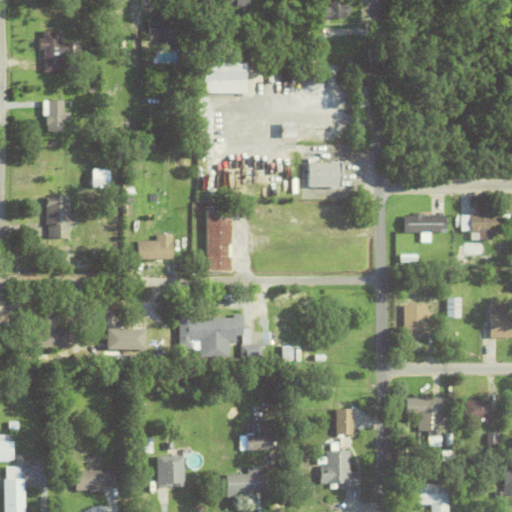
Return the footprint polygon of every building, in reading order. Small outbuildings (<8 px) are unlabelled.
[(227,0),(246,0),(246,7),(227,8),(227,0)] [(328,3),(331,3),(331,0),(340,0),(340,1),(345,1),(344,20),(322,19),(322,8),(327,8),(328,3)] [(162,46),(161,40),(148,41),(146,23),(154,22),(154,20),(176,18),(178,45),(162,46)] [(78,65),(75,65),(75,68),(73,68),(73,73),(42,73),(42,51),(37,51),(37,40),(42,40),(42,32),(60,32),(60,44),(80,44),(80,55),(78,55),(78,65)] [(203,94),(203,83),(201,83),(201,63),(242,63),(243,94),(203,94)] [(165,89),(165,79),(173,79),(173,89),(165,89)] [(46,133),(46,126),(44,126),(44,115),(46,115),(46,102),(61,102),(62,133),(46,133)] [(194,113),(208,113),(208,156),(194,156),(194,113)] [(428,113),(449,113),(449,125),(448,125),(448,133),(428,133),(428,113)] [(279,124),(292,124),(293,135),(279,135),(279,124)] [(307,188),(307,164),(327,164),(327,163),(339,163),(339,188),(307,188)] [(108,171),(92,170),(91,183),(107,185),(108,171)] [(47,226),(45,226),(45,197),(68,197),(68,217),(75,217),(75,229),(67,229),(67,239),(47,239),(47,226)] [(206,273),(206,211),(230,211),(230,273),(206,273)] [(444,217),(444,234),(402,234),(401,217),(410,217),(410,215),(421,215),(421,217),(444,217)] [(468,215),(501,215),(501,234),(468,234),(468,215)] [(136,242),(155,242),(154,236),(161,236),(161,232),(171,232),(171,260),(136,261),(136,242)] [(93,250),(102,250),(102,259),(93,259),(93,250)] [(445,319),(445,300),(459,300),(459,319),(445,319)] [(25,349),(25,336),(37,336),(37,304),(55,304),(54,330),(67,330),(67,350),(25,349)] [(511,311),(511,335),(510,335),(510,339),(488,340),(488,304),(502,304),(502,311),(511,311)] [(401,332),(401,306),(425,306),(425,314),(433,315),(433,332),(401,332)] [(232,320),(232,316),(241,316),(241,330),(249,330),(249,334),(269,334),(269,346),(260,346),(261,364),(239,364),(239,347),(241,347),(241,337),(234,337),(234,343),(228,343),(228,358),(198,358),(198,351),(185,351),(185,348),(177,349),(177,314),(190,314),(190,320),(232,320)] [(351,340),(351,332),(347,332),(346,358),(337,358),(340,321),(355,322),(353,340),(351,340)] [(0,325),(9,325),(10,347),(0,347),(0,325)] [(124,351),(124,355),(125,355),(125,362),(109,362),(109,355),(110,355),(110,351),(104,351),(105,330),(143,331),(143,352),(124,351)] [(280,347),(291,347),(291,363),(280,364),(280,347)] [(426,438),(426,433),(416,433),(416,416),(404,416),(404,400),(439,400),(439,439),(426,438)] [(482,424),(482,420),(463,420),(462,402),(489,402),(489,424),(482,424)] [(334,411),(350,411),(350,436),(334,436),(334,411)] [(7,423),(17,423),(17,431),(7,431),(7,423)] [(485,446),(485,434),(497,435),(496,447),(485,446)] [(8,463),(0,463),(0,436),(8,436),(8,443),(12,443),(12,462),(8,462),(8,463)] [(250,453),(245,453),(244,446),(238,446),(238,438),(269,436),(270,452),(254,453),(254,454),(250,454),(250,453)] [(403,444),(413,444),(414,448),(413,449),(413,451),(404,452),(403,444)] [(328,485),(318,486),(317,468),(324,468),(324,453),(348,452),(349,474),(357,474),(357,490),(328,490),(328,485)] [(154,458),(182,457),(183,489),(155,489),(154,458)] [(23,481),(23,511),(2,511),(2,481),(4,481),(4,468),(19,468),(19,481),(23,481)] [(253,499),(225,500),(224,476),(246,476),(246,468),(261,468),(261,480),(271,480),(272,492),(253,493),(253,499)] [(502,471),(511,471),(511,498),(502,498),(502,471)] [(88,494),(88,492),(74,493),(73,473),(114,472),(114,487),(103,487),(103,494),(88,494)] [(429,511),(429,507),(414,507),(414,486),(446,486),(446,511),(429,511)]
